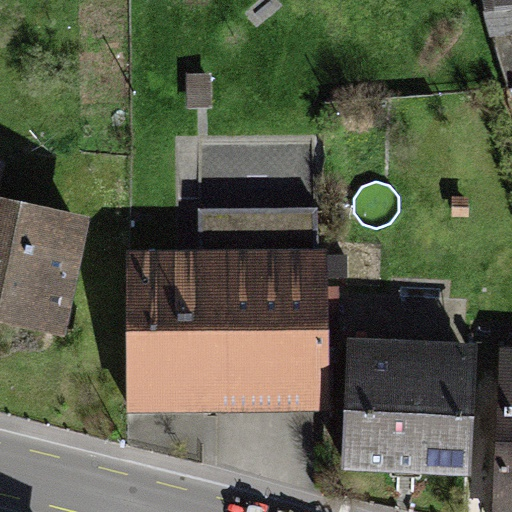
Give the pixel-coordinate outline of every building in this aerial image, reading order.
[(511,0),(467,0),(469,20),(511,17),(511,0)] [(88,223),(0,206),(0,323),(67,335),(88,223)] [(299,257),(130,257),(130,411),(299,411),(299,257)] [(452,354),(324,351),(321,475),(449,479),(452,354)] [(484,431),(483,511),(511,511),(511,358),(497,358),(497,431),(484,431)]
